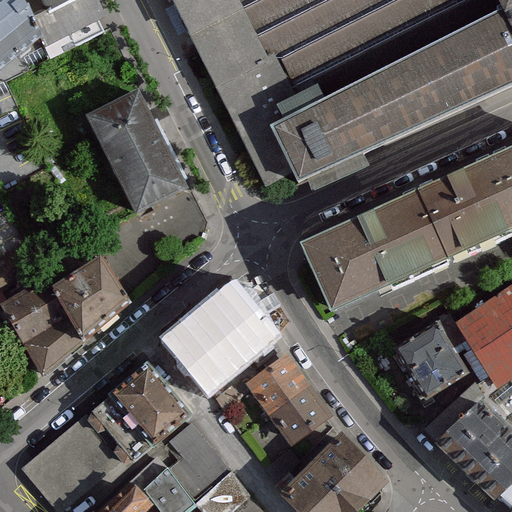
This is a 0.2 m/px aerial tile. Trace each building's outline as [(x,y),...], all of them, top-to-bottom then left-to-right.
[(0,0),(0,55),(42,25),(24,0),(0,0)] [(87,0),(59,0),(48,7),(65,34),(97,15),(87,0)] [(511,0),(185,0),(275,176),(511,68),(511,0)] [(184,188),(138,95),(96,116),(142,209),(184,188)] [(511,160),(439,200),(469,256),(511,232),(511,160)] [(341,313),(458,262),(430,199),(313,250),(341,313)] [(0,307),(48,281),(30,248),(0,265),(0,307)] [(130,303),(103,262),(60,291),(87,331),(130,303)] [(511,282),(456,323),(496,380),(511,369),(511,282)] [(81,342),(47,290),(12,312),(46,368),(81,342)] [(272,339),(240,301),(183,348),(216,386),(272,339)] [(475,375),(443,325),(402,351),(434,400),(475,375)] [(296,442),(331,415),(290,361),(255,387),(296,442)] [(190,418),(152,373),(119,400),(158,445),(190,418)] [(511,481),(511,426),(479,396),(435,437),(498,496),(511,481)] [(122,463),(88,421),(27,469),(61,511),(122,463)] [(323,435),(264,491),(283,511),(341,511),(370,485),(323,435)] [(511,481),(498,496),(511,506),(511,481)] [(151,511),(130,491),(108,511),(151,511)] [(226,511),(211,498),(197,511),(226,511)]
